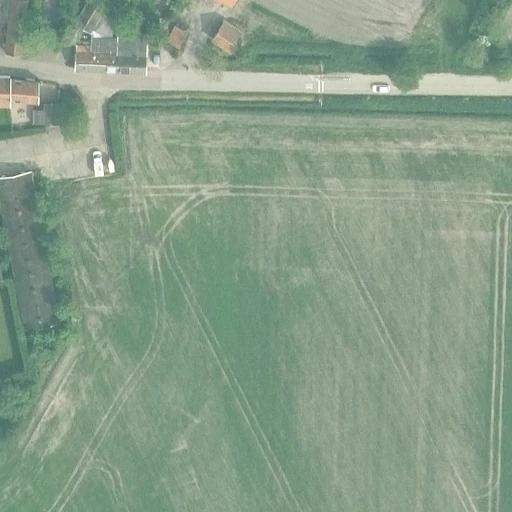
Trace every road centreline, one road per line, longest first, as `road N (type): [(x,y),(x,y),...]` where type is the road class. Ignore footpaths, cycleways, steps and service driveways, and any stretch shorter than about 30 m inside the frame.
road 1 (residential): [(40,71),(319,85)]
road 2 (unclassified): [(319,85),(511,86)]
